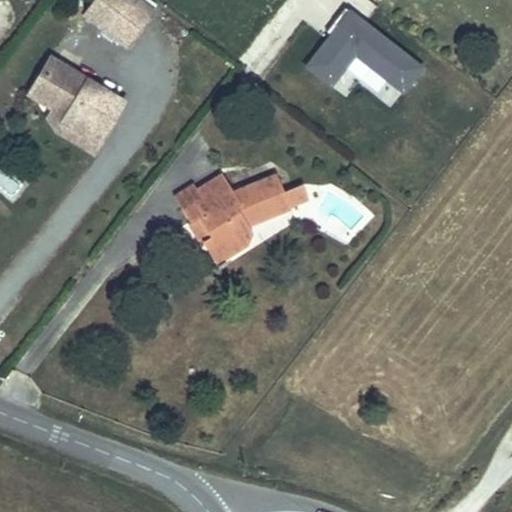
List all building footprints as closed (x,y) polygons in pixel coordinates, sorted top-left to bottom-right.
[(127,0),(98,0),(84,19),(128,51),(152,18),(127,0)] [(351,12),(308,65),(336,87),(357,62),(402,98),(423,71),(351,12)] [(33,98),(32,101),(64,121),(61,126),(98,148),(122,108),(49,63),(30,93),(33,98)] [(98,148),(61,126),(54,136),(91,159),(98,148)] [(2,168),(0,170),(0,183),(14,195),(22,185),(2,168)] [(243,222),(252,217),(254,221),(288,209),(286,206),(281,192),(274,171),(230,187),(224,177),(178,205),(187,219),(195,214),(206,231),(217,250),(230,251),(243,242),(248,231),(243,222)] [(300,186),(281,192),(286,206),(305,199),(300,186)] [(217,250),(206,231),(197,237),(212,261),(230,251),(217,250)]
